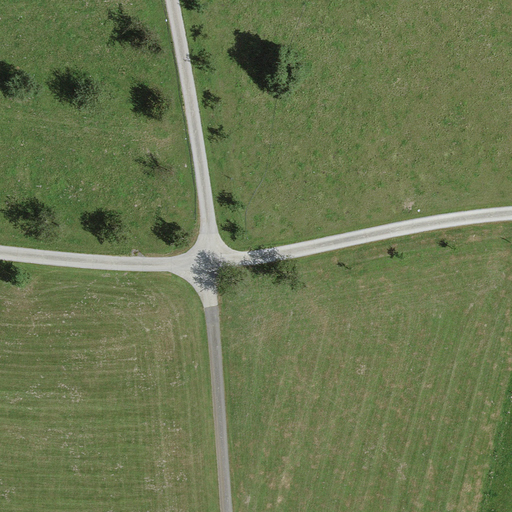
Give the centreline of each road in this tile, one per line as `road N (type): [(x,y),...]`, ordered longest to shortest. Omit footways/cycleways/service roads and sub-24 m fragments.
road 1 (track): [(208,264),(511,218)]
road 2 (track): [(208,264),(172,0)]
road 3 (track): [(208,264),(225,511)]
road 4 (track): [(0,255),(208,264)]
